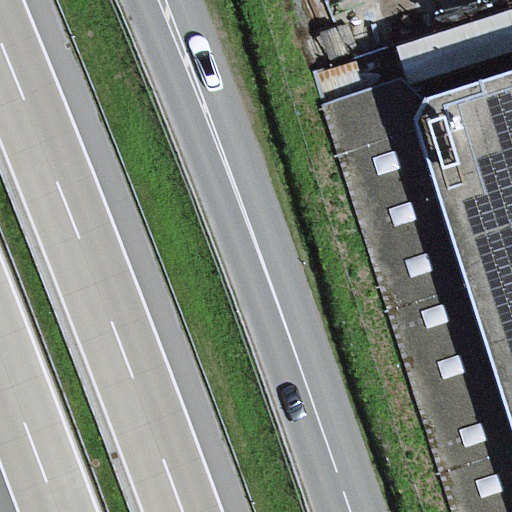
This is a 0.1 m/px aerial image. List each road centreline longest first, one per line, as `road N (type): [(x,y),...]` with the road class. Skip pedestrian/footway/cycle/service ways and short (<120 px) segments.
road 1 (primary): [(162,0),(349,511)]
road 2 (motorway): [(184,511),(0,48)]
road 3 (motorway): [(0,363),(55,511)]
